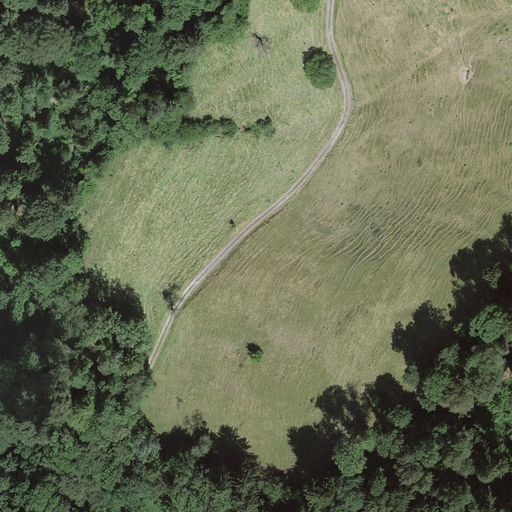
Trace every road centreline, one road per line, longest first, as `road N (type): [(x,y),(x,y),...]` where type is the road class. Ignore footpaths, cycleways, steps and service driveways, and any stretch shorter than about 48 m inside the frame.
road 1 (unclassified): [(136,388),(176,305),(236,235),(299,186),(346,119),(328,38),(331,0)]
road 2 (track): [(177,511),(146,475),(131,427),(136,388)]
